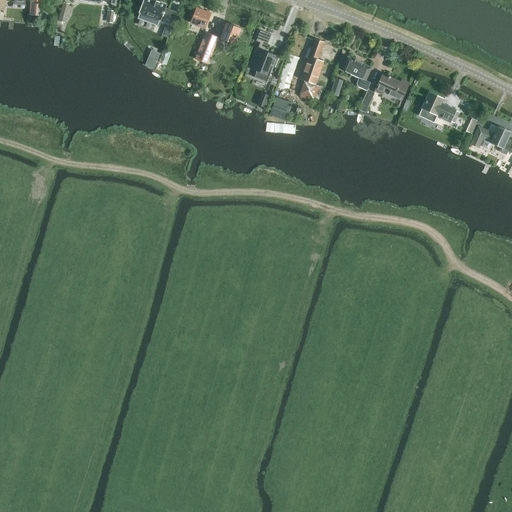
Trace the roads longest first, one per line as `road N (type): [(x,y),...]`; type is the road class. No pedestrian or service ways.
road 1 (track): [(511,299),(463,267),(423,226),(292,196),(191,193),(133,171),(0,142)]
road 2 (unclassified): [(511,91),(297,0)]
